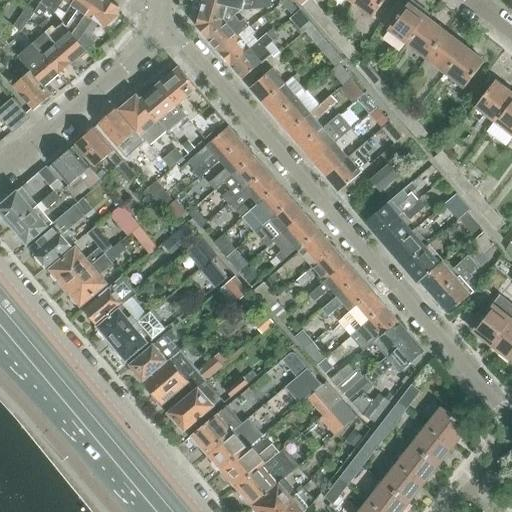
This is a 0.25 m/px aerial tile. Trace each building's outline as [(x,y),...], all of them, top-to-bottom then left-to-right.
[(42,0),(34,12),(41,18),(48,8),(53,0),(42,0)] [(63,0),(71,5),(74,0),(53,0),(48,8),(55,13),(63,0)] [(70,31),(73,34),(96,0),(74,0),(71,5),(78,10),(67,27),(70,31)] [(108,0),(96,0),(73,34),(79,41),(92,19),(105,28),(120,16),(119,8),(108,0)] [(224,19),(226,22),(240,11),(238,9),(227,6),(203,0),(196,25),(196,26),(205,36),(224,19)] [(327,16),(312,0),(308,0),(302,5),(318,23),(327,16)] [(355,0),(353,3),(373,17),(385,0),(355,0)] [(388,30),(408,44),(428,18),(420,13),(423,9),(413,1),(410,4),(408,4),(388,30)] [(41,18),(34,13),(24,21),(39,38),(31,44),(42,56),(43,55),(59,74),(72,63),(45,33),(40,26),(40,25),(37,22),(41,18)] [(342,34),(327,16),(318,23),(334,41),(342,34)] [(408,44),(426,59),(447,33),(428,18),(408,44)] [(226,22),(207,38),(219,52),(249,25),(243,19),(232,29),(226,22)] [(40,26),(45,33),(72,63),(87,51),(79,41),(73,34),(70,31),(62,38),(53,27),(46,20),(40,25),(40,26)] [(219,52),(230,65),(258,41),(253,34),(255,32),(249,25),(219,52)] [(258,41),(230,65),(242,79),(271,54),(265,47),(273,40),(267,33),(258,41)] [(426,59),(445,73),(465,47),(447,33),(426,59)] [(342,34),(334,41),(349,60),(358,52),(342,34)] [(18,56),(31,71),(44,86),(59,74),(43,55),(42,56),(31,44),(18,56)] [(465,47),(445,73),(465,88),(485,62),(465,47)] [(357,68),(373,87),(381,79),(365,61),(357,68)] [(168,76),(159,84),(177,105),(196,127),(203,122),(184,100),(197,89),(179,67),(176,70),(173,70),(168,74),(168,76)] [(250,88),(263,103),(286,84),(273,69),(250,88)] [(44,86),(31,71),(13,86),(34,111),(41,104),(45,104),(50,100),(50,96),(52,95),(44,86)] [(276,118),(298,98),(306,92),(293,77),(286,84),(263,103),(276,118)] [(397,97),(381,79),(373,87),(388,105),(397,97)] [(511,99),(511,93),(496,81),(476,107),(495,122),(511,99)] [(137,95),(136,96),(158,121),(177,105),(159,84),(156,86),(153,86),(149,90),(149,93),(141,100),(137,95)] [(120,106),(118,108),(141,136),(158,121),(136,96),(131,100),(130,98),(128,100),(125,99),(120,103),(120,106)] [(412,115),(397,97),(388,105),(403,123),(412,115)] [(310,113),(298,98),(276,118),(288,133),(310,113)] [(511,99),(495,122),(511,134),(511,99)] [(13,100),(0,110),(0,115),(13,131),(29,118),(13,100)] [(141,136),(118,108),(109,116),(106,115),(101,119),(101,123),(98,125),(117,148),(130,137),(139,148),(146,142),(141,136)] [(196,127),(206,138),(225,122),(216,111),(203,122),(196,127)] [(323,128),(311,113),(288,133),(301,147),(323,128)] [(428,134),(412,115),(403,123),(419,141),(428,134)] [(207,146),(219,160),(242,141),(229,126),(207,146)] [(83,135),(78,139),(78,142),(75,144),(95,167),(107,157),(116,167),(123,161),(95,128),(86,135),(83,135)] [(323,128),(301,147),(314,162),(336,143),(323,128)] [(255,156),(242,141),(219,160),(232,175),(255,156)] [(314,162),(326,177),(349,157),(336,143),(314,162)] [(51,165),(68,186),(90,167),(72,147),(62,156),(58,156),(53,160),(53,164),(51,165)] [(450,177),(458,169),(443,151),(434,158),(450,177)] [(267,171),(255,156),(232,175),(238,182),(222,197),(228,204),(229,203),(267,171)] [(349,157),(326,177),(339,192),(362,172),(349,157)] [(389,165),(371,180),(381,191),(398,176),(389,165)] [(21,187),(0,205),(0,213),(3,216),(3,220),(7,225),(11,226),(12,227),(37,205),(28,195),(44,181),(53,191),(54,192),(63,184),(56,176),(46,166),(37,174),(21,187)] [(474,187),(458,169),(450,177),(465,195),(474,187)] [(280,185),(267,171),(229,203),(242,218),(257,205),(280,185)] [(365,222),(376,235),(399,216),(398,215),(402,212),(397,206),(409,197),(408,196),(417,188),(412,182),(365,222)] [(280,185),(257,205),(242,218),(255,232),(257,231),(293,200),(280,185)] [(489,206),(474,187),(465,195),(481,213),(489,206)] [(37,205),(12,227),(18,234),(18,238),(23,243),(26,243),(28,245),(52,223),(44,213),(60,199),(54,192),(53,191),(37,205)] [(305,215),(293,200),(257,231),(264,239),(262,241),(268,247),(274,242),(305,215)] [(505,224),(489,206),(481,213),(497,231),(505,224)] [(41,264),(44,264),(47,267),(71,245),(62,235),(63,233),(60,229),(72,219),(66,212),(53,223),(56,226),(31,247),(36,253),(36,254),(38,256),(37,260),(41,264)] [(320,231),(318,230),(305,215),(274,242),(281,251),(275,256),(281,262),(296,249),(297,251),(320,231)] [(376,235),(390,250),(412,231),(399,216),(376,235)] [(390,250),(403,266),(426,247),(412,231),(390,250)] [(298,252),(311,267),(334,248),(321,233),(298,252)] [(59,280),(66,288),(105,254),(99,247),(86,258),(76,246),(50,269),(52,271),(52,275),(56,280),(59,280)] [(417,283),(419,281),(440,263),(426,247),(403,266),(417,283)] [(311,267),(324,282),(346,263),(334,248),(311,267)] [(249,265),(236,250),(227,258),(239,273),(249,265)] [(105,254),(66,288),(72,295),(72,298),(76,303),(79,304),(81,306),(107,283),(98,272),(111,261),(105,254)] [(428,291),(434,297),(459,275),(458,274),(445,258),(440,263),(419,281),(420,282),(420,286),(424,291),(428,291)] [(459,275),(434,297),(439,304),(439,308),(443,313),(447,313),(448,314),(473,292),(465,282),(472,276),(470,274),(478,267),(473,261),(458,274),(459,275)] [(324,282),(337,297),(359,277),(346,263),(324,282)] [(96,325),(97,326),(124,304),(137,293),(122,276),(83,309),(89,316),(89,320),(93,324),(96,325)] [(337,297),(349,312),(372,292),(359,277),(337,297)] [(349,312),(362,326),(384,307),(372,292),(349,312)] [(106,337),(112,344),(138,322),(124,304),(97,326),(99,327),(99,331),(103,336),(106,337)] [(472,331),(492,346),(511,319),(493,305),(472,331)] [(362,326),(375,341),(397,322),(384,307),(362,326)] [(138,322),(112,344),(118,351),(118,355),(122,359),(126,360),(127,361),(166,329),(151,311),(138,322)] [(511,319),(492,346),(511,361),(511,359),(511,319)] [(373,342),(387,358),(410,337),(405,332),(404,329),(400,325),(398,324),(397,322),(375,341),(373,342)] [(415,343),(410,337),(387,358),(366,376),(373,384),(394,366),(401,373),(423,352),(422,351),(421,348),(417,344),(415,343)] [(144,381),(168,361),(154,344),(129,364),(135,371),(134,374),(139,380),(142,380),(144,381)] [(163,404),(189,382),(192,379),(190,377),(196,372),(179,352),(170,359),(168,361),(144,381),(155,394),(154,397),(158,401),(161,401),(163,404)] [(220,352),(190,377),(198,387),(206,380),(228,361),(220,352)] [(180,422),(186,429),(222,399),(206,380),(198,387),(171,411),(172,412),(172,417),(176,421),(180,422)] [(413,384),(398,404),(407,411),(422,392),(413,384)] [(398,404),(383,422),(393,430),(407,411),(398,404)] [(227,405),(192,435),(193,437),(193,441),(197,445),(201,445),(206,452),(242,423),(227,405)] [(427,427),(453,447),(468,428),(442,407),(427,427)] [(263,435),(248,418),(237,428),(237,427),(207,453),(213,460),(213,464),(217,469),(221,469),(222,470),(252,445),(263,435)] [(383,422),(369,441),(378,448),(393,430),(383,422)] [(453,447),(427,427),(413,445),(438,466),(453,447)] [(369,441),(354,460),(363,467),(378,448),(369,441)] [(230,480),(237,487),(266,462),(252,445),(222,470),(223,471),(223,475),(227,480),(230,480)] [(413,445),(398,464),(424,484),(438,466),(413,445)] [(354,460),(340,478),(349,486),(363,467),(354,460)] [(251,504),(252,505),(279,482),(282,479),(266,462),(237,487),(243,495),(243,499),(247,503),(251,504)] [(398,464),(383,483),(409,503),(424,484),(398,464)] [(340,478),(324,498),(334,505),(349,486),(340,478)] [(278,511),(282,509),(281,508),(293,498),(279,482),(252,505),(254,508),(254,511),(278,511)] [(382,511),(401,511),(409,503),(383,483),(369,501),(382,511)] [(278,511),(303,511),(304,511),(293,498),(281,508),(282,509),(278,511)] [(382,511),(369,501),(360,511),(382,511)]
